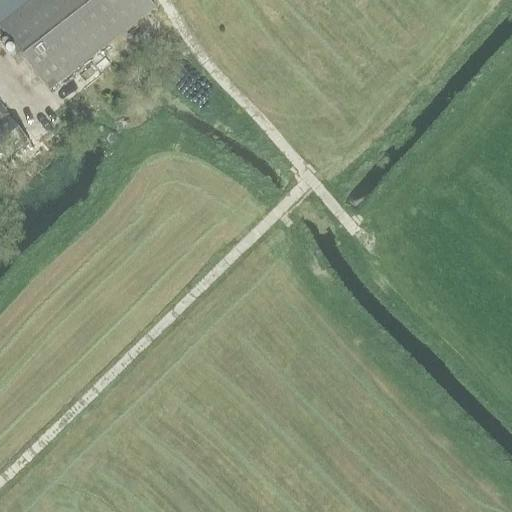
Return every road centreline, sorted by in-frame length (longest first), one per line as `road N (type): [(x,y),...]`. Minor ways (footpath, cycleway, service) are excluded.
road 1 (track): [(312,179),(0,483)]
road 2 (track): [(356,232),(207,64),(164,0)]
